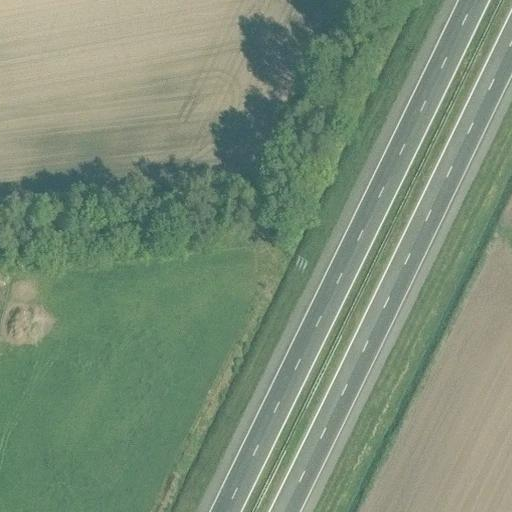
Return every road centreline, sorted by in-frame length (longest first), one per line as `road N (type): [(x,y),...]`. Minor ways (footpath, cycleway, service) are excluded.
road 1 (motorway): [(473,0),(223,511)]
road 2 (motorway): [(284,511),(511,43)]
